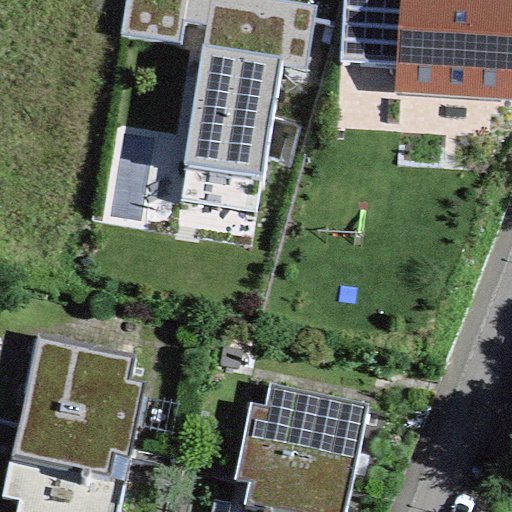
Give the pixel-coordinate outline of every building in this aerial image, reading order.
[(208,29),(204,56),(283,69),(291,18),(189,2),(189,0),(128,0),(122,38),(182,48),(185,26),(208,29)] [(511,96),(511,0),(408,0),(408,3),(365,0),(344,0),(341,64),(403,68),(402,90),(511,96)] [(204,56),(184,174),(264,187),(283,69),(204,56)] [(120,511),(131,459),(117,456),(136,361),(39,340),(15,453),(12,466),(27,469),(18,511),(120,511)] [(347,511),(348,511),(369,408),(271,388),(251,483),(237,481),(231,505),(215,502),(212,511),(347,511)]
